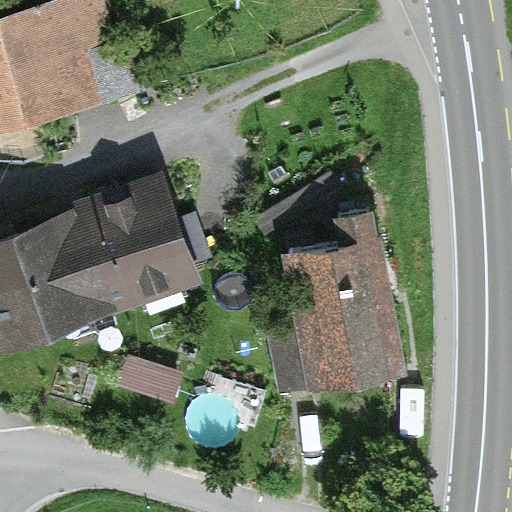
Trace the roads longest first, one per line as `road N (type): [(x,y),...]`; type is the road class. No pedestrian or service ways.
road 1 (secondary): [(458,0),(482,175),(487,283),(477,511)]
road 2 (unclassified): [(15,511),(50,460),(247,511)]
